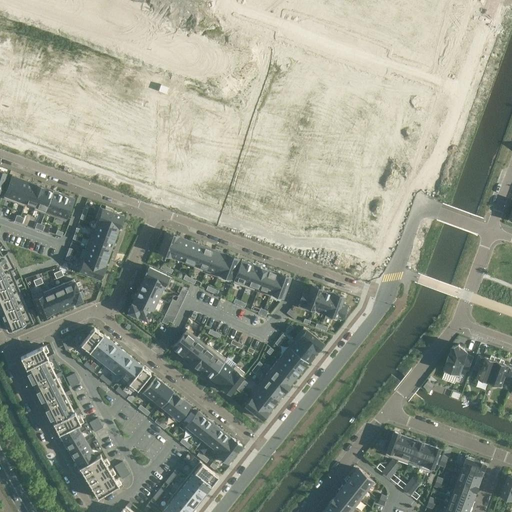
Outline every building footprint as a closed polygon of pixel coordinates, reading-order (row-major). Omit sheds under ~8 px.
[(30,0),(28,7),(37,10),(40,0),(30,0)] [(40,0),(37,10),(45,13),(49,0),(40,0)] [(49,0),(45,13),(54,16),(59,0),(49,0)] [(70,0),(59,0),(54,16),(64,20),(71,0),(70,0)] [(262,0),(260,8),(274,13),(278,0),(262,0)] [(292,0),(290,7),(301,11),(304,0),(292,0)] [(304,0),(301,11),(311,14),(316,0),(304,0)] [(326,0),(316,0),(311,14),(322,18),(328,1),(326,0)] [(335,0),(328,20),(340,24),(347,4),(335,0)] [(457,0),(443,0),(441,6),(461,13),(464,2),(457,0)] [(75,4),(68,25),(85,31),(93,10),(93,8),(83,4),(82,6),(75,4)] [(347,4),(340,24),(352,28),(359,8),(347,4)] [(441,6),(438,16),(457,23),(461,13),(441,6)] [(93,10),(85,31),(102,37),(109,16),(110,14),(100,10),(99,12),(93,10)] [(364,13),(358,31),(369,35),(375,17),(364,13)] [(109,16),(102,37),(119,43),(126,22),(127,20),(117,16),(116,18),(109,16)] [(375,17),(369,35),(379,38),(385,21),(375,17)] [(385,21),(379,38),(390,42),(396,25),(385,21)] [(126,22),(119,43),(136,49),(141,35),(142,32),(144,26),(133,22),(133,24),(126,22)] [(233,33),(231,40),(234,41),(234,42),(245,46),(252,26),(241,22),(237,34),(233,33)] [(252,26),(245,46),(254,50),(254,52),(260,54),(266,39),(260,37),(262,30),(252,26)] [(402,33),(395,52),(406,56),(413,37),(402,33)] [(170,35),(166,45),(183,51),(187,41),(170,35)] [(413,37),(406,56),(418,60),(425,41),(413,37)] [(425,41),(418,60),(429,64),(436,45),(425,41)] [(269,49),(264,64),(270,67),(271,64),(281,68),(288,48),(277,44),(275,51),(269,49)] [(166,45),(163,54),(180,60),(183,51),(166,45)] [(436,45),(429,64),(441,69),(448,49),(436,45)] [(288,48),(281,68),(291,71),(290,74),(296,76),(302,61),(296,59),(298,52),(288,48)] [(0,53),(0,75),(113,117),(120,98),(0,53)] [(163,54),(160,63),(177,69),(180,60),(163,54)] [(221,56),(218,63),(233,68),(233,67),(235,61),(221,56)] [(306,56),(299,76),(310,80),(317,60),(306,56)] [(317,60),(310,80),(320,83),(327,63),(317,60)] [(160,63),(157,72),(174,78),(177,69),(160,63)] [(327,63),(320,83),(331,87),(338,67),(327,63)] [(219,72),(216,83),(239,91),(245,74),(224,66),(222,73),(219,72)] [(338,67),(331,87),(341,91),(348,71),(338,67)] [(157,72),(154,81),(170,87),(174,78),(157,72)] [(349,78),(344,93),(350,95),(351,93),(361,96),(368,77),(357,73),(355,80),(349,78)] [(393,76),(386,96),(397,100),(404,80),(393,76)] [(368,77),(361,96),(371,100),(370,102),(376,104),(382,89),(376,87),(378,81),(368,77)] [(404,80),(397,100),(407,103),(414,84),(404,80)] [(214,94),(212,101),(233,108),(239,91),(216,83),(212,93),(214,94)] [(414,84),(407,103),(418,107),(425,88),(414,84)] [(160,85),(158,92),(167,95),(169,88),(160,85)] [(425,88),(418,107),(428,111),(435,91),(425,88)] [(132,103),(125,123),(134,127),(141,107),(132,103)] [(141,107),(134,127),(142,130),(149,109),(141,107)] [(149,109),(142,130),(153,133),(157,122),(161,123),(164,114),(149,109)] [(205,113),(201,123),(221,130),(225,119),(205,113)] [(201,123),(198,134),(217,140),(221,130),(201,123)] [(395,140),(392,150),(411,157),(415,146),(409,143),(411,138),(396,132),(393,139),(395,140)] [(198,134),(194,145),(205,148),(203,152),(210,154),(211,151),(213,151),(217,140),(198,134)] [(243,138),(235,161),(246,165),(246,163),(253,165),(261,144),(243,138)] [(253,165),(252,167),(262,171),(263,169),(269,171),(277,150),(261,144),(253,165)] [(269,171),(269,173),(279,177),(280,175),(287,178),(295,157),(277,150),(269,171)] [(386,158),(383,165),(399,170),(401,165),(408,167),(411,157),(392,150),(388,159),(386,158)] [(297,162),(291,180),(300,183),(307,166),(297,162)] [(307,166),(300,183),(309,187),(316,169),(307,166)] [(316,169),(309,187),(318,190),(325,172),(316,169)] [(325,172),(318,190),(327,193),(334,176),(325,172)] [(12,175),(3,198),(14,202),(22,179),(12,175)] [(334,176),(327,193),(337,197),(343,179),(334,176)] [(22,179),(14,202),(25,206),(26,203),(25,202),(32,183),(22,179)] [(356,181),(349,201),(359,205),(367,185),(356,181)] [(33,183),(25,202),(36,206),(43,186),(37,184),(33,183)] [(367,185),(359,205),(370,209),(377,189),(367,185)] [(35,206),(34,209),(45,213),(53,190),(43,187),(36,206),(35,206)] [(377,189),(370,209),(380,213),(384,202),(388,203),(390,197),(387,195),(388,193),(377,189)] [(53,190),(45,213),(55,217),(63,194),(53,190)] [(63,194),(55,217),(65,221),(74,198),(63,194)] [(99,208),(96,219),(97,219),(98,218),(119,226),(123,215),(111,211),(111,209),(105,207),(104,209),(99,207),(99,208)] [(97,219),(94,228),(115,236),(119,226),(98,218),(97,219)] [(92,228),(88,238),(112,247),(115,236),(94,228),(92,228)] [(166,231),(159,251),(171,256),(178,236),(166,231)] [(178,236),(171,256),(183,260),(190,240),(178,236)] [(88,238),(84,249),(88,250),(108,257),(112,247),(88,238)] [(190,240),(183,260),(194,264),(195,264),(202,245),(190,240)] [(194,264),(193,268),(205,272),(214,249),(202,245),(195,264),(194,264)] [(214,249),(205,272),(217,277),(226,253),(214,249)] [(84,259),(84,260),(104,267),(108,257),(88,250),(84,259)] [(0,264),(10,258),(7,253),(3,255),(0,251),(0,264)] [(226,253),(217,277),(230,281),(238,258),(226,253)] [(0,275),(11,270),(15,269),(12,263),(10,258),(0,264),(0,275)] [(81,258),(77,269),(97,277),(100,278),(104,267),(84,260),(84,259),(81,258)] [(242,259),(233,282),(246,287),(254,264),(242,259)] [(254,264),(246,287),(257,291),(266,268),(254,264)] [(149,267),(143,278),(164,288),(166,289),(171,278),(149,267)] [(266,268),(257,291),(270,296),(271,292),(270,292),(278,273),(266,268)] [(11,270),(0,275),(0,285),(15,279),(11,270)] [(278,273),(270,292),(271,292),(283,297),(290,277),(278,273)] [(143,278),(138,289),(159,299),(164,288),(143,278)] [(15,279),(0,285),(0,297),(19,289),(15,279)] [(73,279),(63,283),(72,304),(82,299),(82,298),(84,297),(82,291),(79,292),(73,279)] [(63,283),(53,288),(62,308),(72,304),(63,283)] [(304,290),(298,306),(314,312),(314,311),(314,310),(322,289),(312,285),(309,291),(304,290)] [(43,292),(42,292),(51,313),(62,308),(53,288),(43,292)] [(19,289),(0,297),(0,309),(23,299),(19,289)] [(138,289),(133,300),(152,309),(152,310),(154,310),(159,299),(138,289)] [(322,289),(314,310),(314,311),(326,315),(334,293),(322,289)] [(42,290),(31,294),(41,317),(51,313),(42,292),(43,292),(42,290)] [(334,293),(326,315),(336,318),(336,317),(342,319),(347,305),(341,303),(344,297),(334,293)] [(23,299),(0,309),(0,311),(4,320),(28,309),(23,299)] [(133,300),(127,313),(147,321),(150,315),(152,310),(152,309),(133,300)] [(28,309),(4,320),(8,330),(8,331),(23,325),(24,327),(34,323),(28,309)] [(303,327),(296,337),(315,352),(323,343),(303,327)] [(94,328),(79,346),(88,353),(89,351),(102,334),(94,328)] [(187,329),(173,347),(182,355),(197,337),(187,329)] [(102,334),(89,351),(96,357),(97,357),(110,341),(102,334)] [(66,337),(61,339),(62,343),(65,350),(75,346),(70,335),(66,337)] [(197,337),(182,355),(192,363),(206,345),(206,344),(197,337)] [(296,337),(288,346),(307,362),(315,352),(296,337)] [(96,357),(95,359),(104,366),(105,364),(118,347),(110,341),(97,357),(96,357)] [(206,345),(192,363),(201,370),(216,351),(207,343),(206,344),(206,345)] [(448,360),(444,372),(458,377),(462,367),(468,370),(473,357),(467,355),(468,352),(459,346),(459,345),(452,347),(452,348),(450,355),(449,354),(447,359),(448,360)] [(42,346),(20,357),(26,368),(47,358),(48,357),(47,357),(42,346)] [(288,346),(281,356),(300,371),(307,362),(288,346)] [(118,347),(105,364),(112,370),(113,370),(126,353),(118,347)] [(216,351),(201,370),(210,377),(224,361),(226,359),(216,351)] [(112,370),(111,372),(120,379),(121,377),(134,360),(126,353),(113,370),(112,370)] [(479,355),(475,368),(480,370),(477,378),(489,383),(498,358),(491,355),(490,358),(485,356),(485,357),(479,355)] [(281,356),(273,365),(292,380),(300,371),(281,356)] [(47,358),(26,368),(28,373),(32,382),(33,382),(35,387),(56,376),(55,374),(48,360),(47,358)] [(498,358),(489,383),(501,387),(504,379),(510,381),(511,374),(511,367),(509,366),(509,365),(504,363),(505,360),(498,358)] [(134,360),(121,377),(129,383),(142,366),(134,360)] [(224,361),(210,377),(220,385),(233,369),(233,368),(224,361)] [(233,369),(220,385),(230,393),(245,374),(245,373),(235,365),(233,368),(233,369)] [(273,365),(266,374),(285,390),(292,380),(273,365)] [(142,366),(129,383),(137,390),(150,373),(142,366)] [(266,374),(258,384),(277,399),(285,390),(266,374)] [(56,376),(35,387),(37,391),(37,392),(41,400),(42,400),(44,405),(65,394),(64,392),(57,378),(56,376)] [(155,377),(142,394),(151,402),(153,399),(153,398),(164,384),(155,377)] [(164,384),(153,398),(153,399),(161,405),(173,391),(164,384)] [(258,384),(250,394),(251,394),(252,394),(270,409),(277,399),(258,384)] [(161,405),(160,406),(168,413),(169,413),(181,398),(173,391),(161,405)] [(65,394),(44,405),(46,410),(50,418),(51,418),(51,419),(53,423),(74,412),(73,410),(66,396),(65,394)] [(251,394),(244,404),(262,418),(270,409),(252,394),(251,394)] [(168,413),(167,414),(176,422),(190,405),(181,398),(169,413),(168,413)] [(198,411),(184,428),(193,435),(206,418),(198,411)] [(74,412),(53,423),(59,434),(76,425),(77,425),(80,423),(75,413),(75,412),(74,412)] [(206,418),(193,435),(201,442),(215,424),(206,418)] [(215,424),(201,442),(210,449),(211,447),(223,431),(215,424)] [(76,425),(59,434),(60,435),(65,443),(82,434),(77,425),(76,425)] [(223,431),(211,447),(219,453),(219,454),(232,438),(223,431)] [(386,440),(383,449),(386,450),(385,455),(397,460),(406,436),(399,434),(399,433),(394,431),(390,442),(386,440)] [(82,434),(65,443),(70,451),(86,441),(82,434)] [(406,436),(397,460),(408,464),(410,459),(409,459),(416,440),(406,436)] [(218,454),(217,455),(226,463),(228,461),(230,462),(235,456),(233,455),(241,445),(232,438),(219,454),(218,454)] [(416,440),(409,459),(410,459),(420,463),(427,444),(423,442),(417,440),(416,440)] [(86,441),(70,451),(74,459),(91,449),(86,441)] [(420,463),(418,467),(431,472),(440,448),(434,446),(434,447),(427,444),(420,463)] [(91,449),(74,459),(79,467),(96,457),(91,449)] [(96,457),(79,467),(85,477),(106,465),(100,454),(99,455),(100,455),(96,457)] [(465,456),(460,468),(463,469),(482,476),(484,469),(485,469),(487,464),(485,463),(486,463),(480,461),(465,456)] [(200,461),(193,469),(212,484),(218,476),(200,461)] [(106,465),(85,477),(91,488),(112,475),(106,465)] [(357,468),(350,477),(366,490),(373,481),(363,473),(363,472),(359,469),(358,469),(357,468)] [(193,469),(187,477),(205,492),(212,484),(193,469)] [(457,478),(479,486),(482,476),(463,469),(459,478),(457,478)] [(147,474),(137,486),(146,494),(156,482),(147,474)] [(112,475),(91,488),(97,498),(119,485),(112,475)] [(511,475),(510,475),(502,497),(511,500),(511,475)] [(346,482),(343,485),(361,500),(361,499),(359,498),(366,490),(350,477),(348,476),(345,480),(346,482)] [(187,477),(180,485),(199,500),(205,492),(187,477)] [(457,478),(453,488),(475,496),(477,491),(477,492),(479,486),(457,478)] [(340,490),(337,494),(355,508),(361,500),(343,485),(342,484),(338,489),(340,490)] [(180,485),(174,494),(192,508),(199,500),(180,485)] [(453,488),(450,498),(471,506),(473,507),(475,501),(473,500),(475,496),(453,488)] [(174,494),(167,502),(169,503),(180,511),(189,511),(192,508),(174,494)] [(329,503),(339,511),(354,511),(356,509),(355,508),(337,494),(333,498),(333,497),(329,502),(329,503)] [(450,498),(447,508),(457,511),(468,511),(471,506),(450,498)] [(169,503),(163,511),(180,511),(169,503)] [(339,511),(329,503),(321,511),(339,511)]
